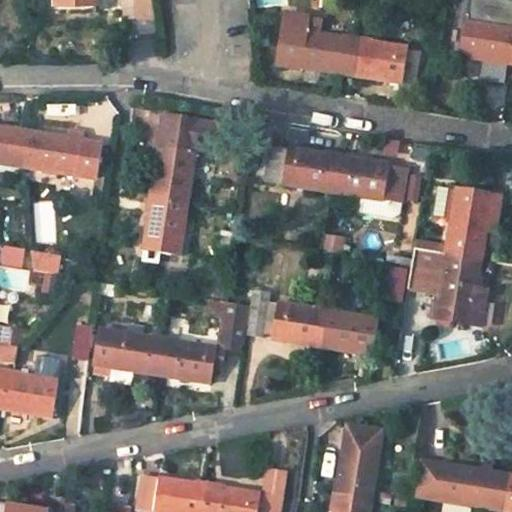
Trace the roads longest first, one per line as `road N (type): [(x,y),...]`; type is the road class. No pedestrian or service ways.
road 1 (residential): [(511,364),(0,478)]
road 2 (residential): [(207,94),(511,144)]
road 3 (residential): [(0,79),(125,81),(207,94)]
